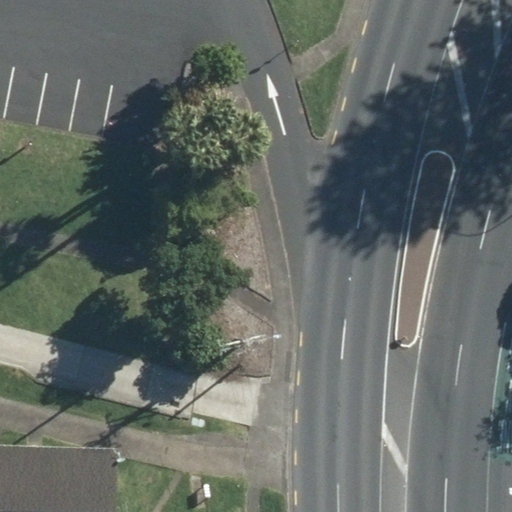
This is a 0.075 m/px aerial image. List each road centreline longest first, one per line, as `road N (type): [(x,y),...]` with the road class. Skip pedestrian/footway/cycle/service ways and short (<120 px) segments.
road 1 (primary): [(405,486),(349,374),(370,185),(460,98)]
road 2 (primary): [(460,98),(511,211),(486,397),(405,486)]
